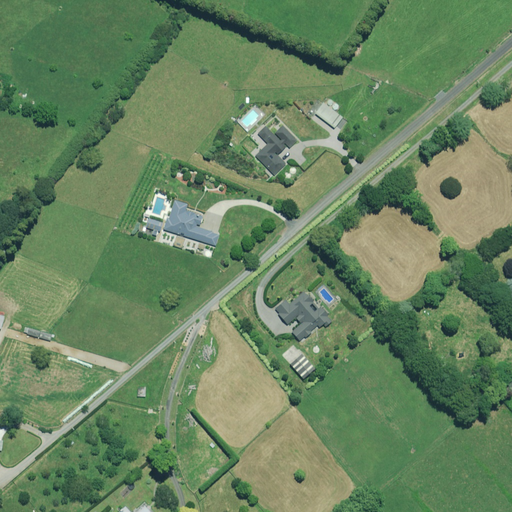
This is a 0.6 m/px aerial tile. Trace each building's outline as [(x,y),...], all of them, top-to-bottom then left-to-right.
[(343,118),(324,104),(317,114),(335,128),(343,118)] [(297,141),(282,126),(274,134),(266,127),(258,135),(268,144),(255,157),(275,176),(286,164),(278,156),(287,146),(290,149),(297,141)] [(189,206),(176,201),(170,219),(168,218),(164,230),(216,247),(220,235),(196,227),(197,223),(202,225),(204,216),(197,214),(187,210),(189,206)] [(163,222),(150,219),(147,228),(154,230),(153,235),(159,237),(163,222)] [(320,307),(318,308),(304,292),(289,304),(285,300),(274,309),(287,325),(296,318),(301,325),(292,332),(300,342),(312,332),(311,331),(318,326),(320,329),(324,325),(325,327),(332,322),(320,307)] [(53,335),(41,332),(40,338),(51,342),(53,335)] [(316,370),(295,346),(283,356),(304,380),(316,370)]
